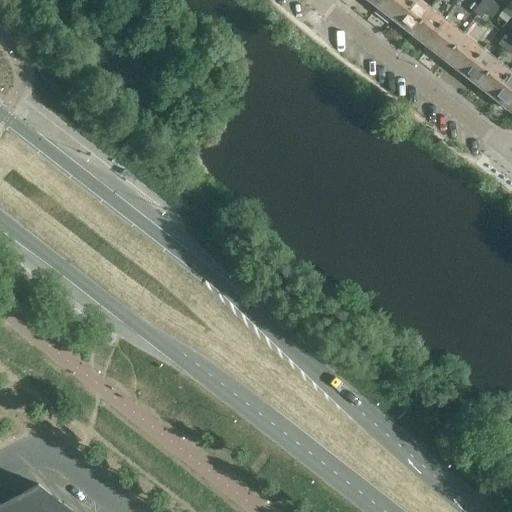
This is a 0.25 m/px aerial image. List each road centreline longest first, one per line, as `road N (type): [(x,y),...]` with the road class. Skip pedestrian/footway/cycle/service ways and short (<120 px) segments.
road 1 (secondary): [(474,511),(212,277),(0,112)]
road 2 (secondary): [(0,218),(384,511)]
road 3 (residential): [(511,153),(311,0)]
road 4 (unclassified): [(0,474),(45,452),(58,454),(131,511)]
